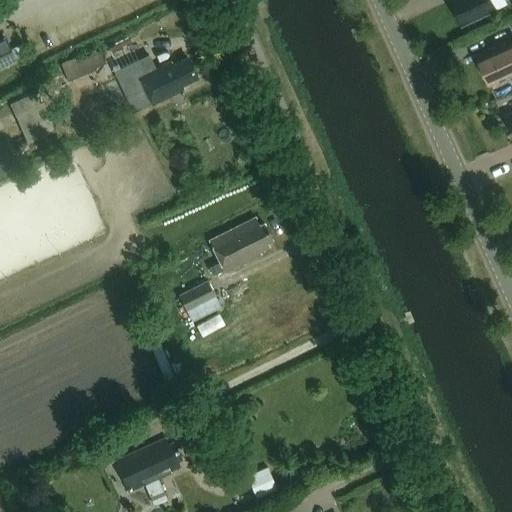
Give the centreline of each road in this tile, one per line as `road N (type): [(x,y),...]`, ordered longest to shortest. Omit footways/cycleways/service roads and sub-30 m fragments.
road 1 (unclassified): [(462,511),(231,0)]
road 2 (tertiary): [(511,296),(377,0)]
